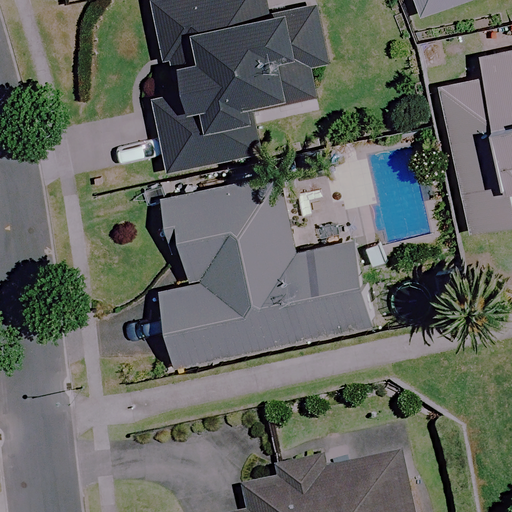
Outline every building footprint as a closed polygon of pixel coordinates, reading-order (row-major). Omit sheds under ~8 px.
[(269,13),(266,0),(151,0),(169,89),(152,93),(168,172),(263,153),(257,123),(278,119),(310,113),(306,90),(330,85),(314,4),(269,13)] [(412,0),(418,17),(465,0),(412,0)] [(511,59),(483,66),(487,84),(443,94),(474,240),(511,231),(511,59)] [(350,241),(287,255),(269,178),(161,201),(170,247),(182,244),(191,285),(159,292),(174,365),(368,325),(350,241)] [(419,511),(406,452),(335,467),(332,453),(276,465),(280,484),(246,491),(251,511),(244,511),(419,511)]
